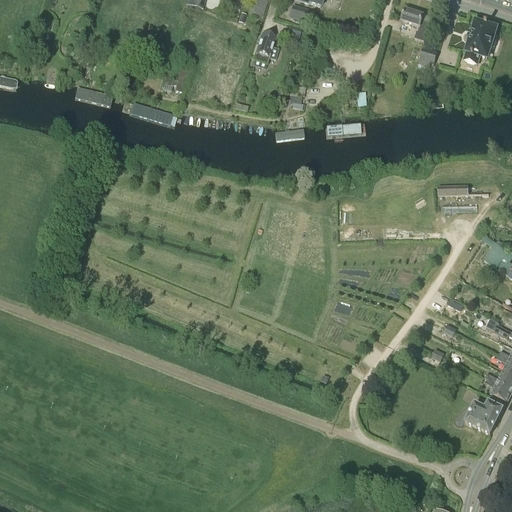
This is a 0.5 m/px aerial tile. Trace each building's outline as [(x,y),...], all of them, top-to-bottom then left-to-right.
[(188,0),(186,7),(203,12),(206,0),(188,0)] [(255,0),(251,13),(264,17),(269,1),(267,0),(255,0)] [(339,0),(340,0),(290,0),(313,7),(320,9),(322,0),(339,0)] [(305,24),(309,11),(292,7),(289,20),(305,24)] [(420,29),(424,17),(417,14),(414,14),(404,10),(400,23),(420,29)] [(246,16),(241,14),(238,24),(243,26),(246,16)] [(493,41),(496,31),(475,24),(472,34),(469,33),(466,44),(469,45),(466,55),(467,55),(465,62),(476,65),(478,58),(487,60),(490,51),(494,50),(496,43),(493,41)] [(301,31),(295,29),(294,31),(289,29),(286,41),(291,42),(297,44),(301,31)] [(267,66),(268,60),(272,48),(275,41),(262,36),(256,55),(254,62),(267,66)] [(83,73),(87,62),(78,59),(82,47),(78,46),(74,59),(79,60),(76,71),(83,73)] [(434,66),(437,54),(423,50),(418,66),(429,70),(430,65),(434,66)] [(0,67),(0,88),(16,92),(19,71),(0,67)] [(181,95),(186,73),(179,72),(177,84),(173,83),(172,88),(176,88),(175,93),(181,95)] [(173,83),(166,81),(163,91),(171,93),(172,88),(173,83)] [(78,84),(73,100),(109,108),(113,92),(78,84)] [(358,95),(356,95),(357,109),(365,108),(364,94),(358,95)] [(134,95),(128,116),(173,129),(178,106),(134,95)] [(301,100),(290,98),(289,104),(300,106),(301,100)] [(324,117),(325,139),(366,136),(364,114),(324,117)] [(272,128),(272,142),(294,142),(294,129),(272,128)] [(438,198),(468,198),(468,188),(438,189),(438,198)] [(511,266),(510,265),(511,261),(511,257),(486,238),(481,243),(492,250),(483,262),(511,281),(511,266)] [(449,301),(446,307),(453,310),(456,305),(449,301)] [(511,328),(511,315),(509,314),(503,324),(511,328)] [(511,334),(489,322),(485,329),(494,334),(493,335),(507,342),(509,339),(511,340),(511,346),(511,347),(511,334)] [(447,328),(444,334),(453,339),(454,335),(456,332),(447,328)] [(435,351),(433,355),(442,360),(444,356),(435,351)] [(499,358),(511,364),(511,354),(509,360),(505,359),(506,357),(501,354),(499,358)] [(442,360),(433,355),(431,360),(440,364),(442,360)] [(511,378),(511,364),(499,358),(497,362),(503,364),(504,363),(507,364),(502,374),(511,378)] [(511,394),(511,393),(511,378),(502,374),(498,381),(487,376),(485,380),(487,381),(511,394)] [(506,404),(511,394),(487,381),(485,385),(494,389),(491,396),(506,404)] [(505,407),(491,400),(489,404),(488,404),(485,411),(474,406),(465,426),(490,438),(503,411),(505,407)]
